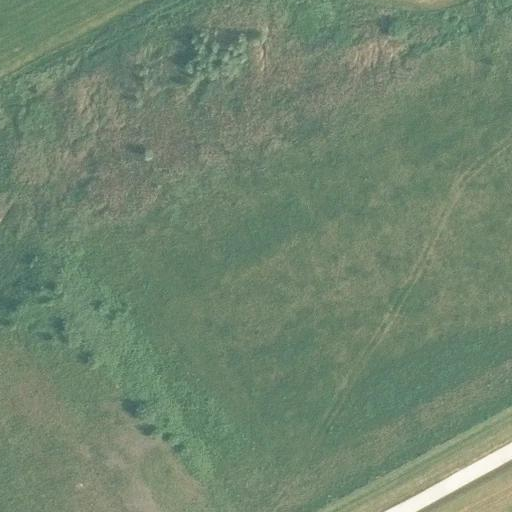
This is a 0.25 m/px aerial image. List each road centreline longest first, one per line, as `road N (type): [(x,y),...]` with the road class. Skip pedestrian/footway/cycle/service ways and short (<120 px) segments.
road 1 (tertiary): [(0,232),(427,0)]
road 2 (track): [(334,511),(511,415)]
